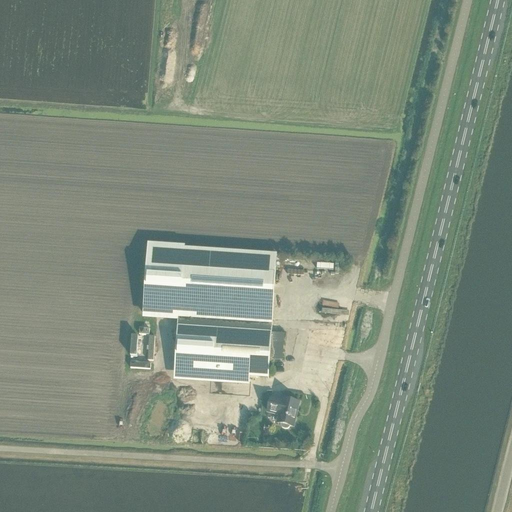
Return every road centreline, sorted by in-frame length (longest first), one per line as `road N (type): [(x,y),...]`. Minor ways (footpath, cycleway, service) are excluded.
road 1 (unclassified): [(330,511),(373,379),(467,0)]
road 2 (primary): [(371,511),(498,0)]
